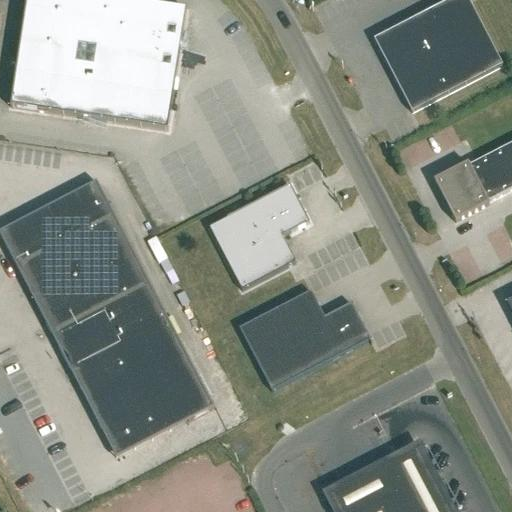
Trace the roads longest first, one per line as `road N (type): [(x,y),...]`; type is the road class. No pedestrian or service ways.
road 1 (unclassified): [(269,0),(511,461)]
road 2 (unknown): [(460,361),(297,443),(282,466),(284,511)]
road 3 (unknown): [(431,511),(398,438),(404,419),(423,413),(457,445),(489,511)]
